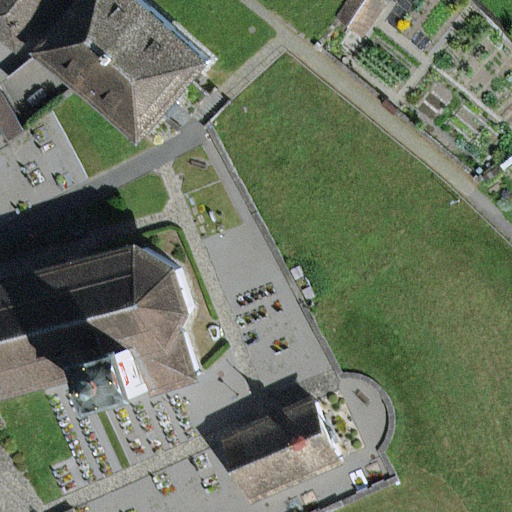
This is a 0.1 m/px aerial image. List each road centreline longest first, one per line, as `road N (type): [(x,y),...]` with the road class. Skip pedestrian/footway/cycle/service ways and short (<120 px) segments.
road 1 (track): [(511,237),(287,35)]
road 2 (track): [(206,114),(188,136),(0,242)]
